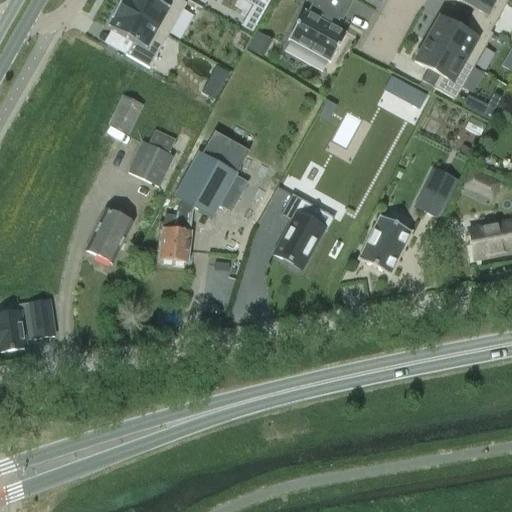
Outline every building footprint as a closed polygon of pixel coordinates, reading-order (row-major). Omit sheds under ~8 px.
[(122,1),(117,10),(167,38),(186,5),(176,0),(157,0),(155,4),(148,0),(124,0),(123,2),(122,1)] [(338,19),(341,21),(351,4),(344,0),(303,0),(313,5),(307,15),(304,13),(288,41),(330,64),(345,36),(332,29),(338,19)] [(466,23),(469,24),(489,35),(490,34),(507,3),(501,0),(452,0),(473,11),(466,23)] [(511,1),(499,26),(511,32),(511,1)] [(114,19),(107,31),(132,45),(125,57),(134,62),(149,71),(152,66),(153,63),(160,51),(167,38),(117,10),(112,18),(114,19)] [(469,24),(463,35),(438,20),(425,42),(473,69),(492,36),(490,34),(489,35),(469,24)] [(259,32),(249,48),(263,56),(272,40),(259,32)] [(454,102),(473,69),(425,42),(413,64),(438,78),(432,89),(454,102)] [(122,97),(108,126),(129,136),(142,107),(122,97)] [(142,144),(128,174),(159,189),(173,159),(168,157),(174,143),(154,133),(147,147),(142,144)] [(208,133),(196,155),(233,175),(236,176),(248,154),(208,133)] [(458,156),(469,160),(472,152),(462,148),(458,156)] [(212,219),(236,176),(233,175),(196,155),(173,199),(181,202),(176,211),(175,218),(164,217),(164,225),(159,224),(158,231),(163,232),(159,261),(187,264),(190,234),(192,213),(195,214),(196,211),(212,219)] [(463,188),(494,201),(502,182),(471,169),(463,188)] [(444,177),(425,215),(438,221),(457,183),(444,177)] [(291,224),(273,256),(301,272),(324,231),(297,216),(304,203),(291,196),(279,218),(291,224)] [(105,211),(85,252),(112,265),(132,224),(105,211)] [(409,234),(379,219),(358,262),(388,277),(409,234)] [(510,224),(467,233),(472,260),(511,252),(511,225),(510,224)] [(208,260),(207,296),(229,297),(230,261),(208,260)] [(19,315),(0,317),(0,353),(25,349),(23,340),(33,338),(33,341),(54,337),(49,303),(18,308),(19,315)]
